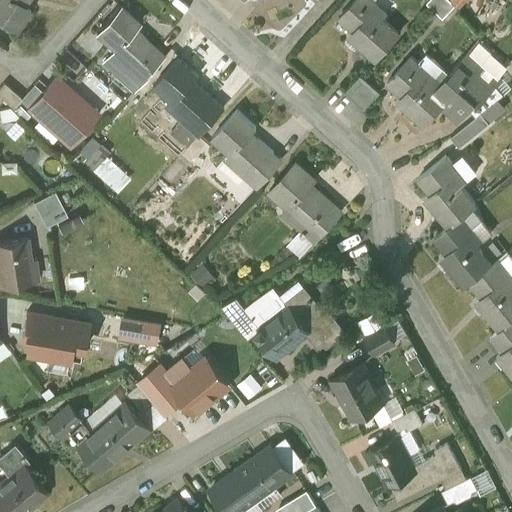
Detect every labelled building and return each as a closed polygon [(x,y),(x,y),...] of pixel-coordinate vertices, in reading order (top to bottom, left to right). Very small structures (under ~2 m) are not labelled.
[(0,0),(0,20),(16,31),(30,10),(24,6),(28,0),(0,0)] [(387,12),(373,0),(354,0),(339,17),(353,30),(349,35),(375,59),(399,32),(382,17),(387,12)] [(429,0),(426,3),(435,11),(444,0),(429,0)] [(449,0),(444,0),(435,11),(442,18),(455,5),(449,0)] [(165,55),(135,28),(140,22),(121,6),(96,33),(114,49),(109,55),(110,55),(103,63),(134,90),(165,55)] [(435,76),(411,55),(387,82),(402,95),(397,100),(423,124),(443,102),(447,97),(436,86),(430,82),(435,76)] [(464,55),(436,86),(447,97),(443,102),(458,116),(501,79),(480,60),(475,65),(464,55)] [(179,58),(154,85),(172,102),(168,107),(199,135),(223,107),(193,80),(197,74),(179,58)] [(370,82),(361,74),(345,91),(355,99),(370,82)] [(97,114),(56,79),(29,109),(70,145),(97,114)] [(370,82),(355,99),(364,108),(379,91),(370,82)] [(255,127),(237,110),(212,137),(230,153),(225,159),(257,187),(281,159),(251,132),(255,127)] [(480,112),(451,136),(459,146),(489,122),(480,112)] [(123,200),(139,184),(91,136),(76,152),(123,200)] [(466,179),(446,155),(418,177),(430,193),(425,197),(448,226),(462,214),(476,203),(461,184),(466,179)] [(339,211),(309,184),(314,179),(295,162),(270,190),(288,206),(284,211),(315,239),(339,211)] [(54,191),(33,202),(46,227),(67,215),(62,206),(54,191)] [(72,201),(62,206),(67,215),(77,210),(72,201)] [(482,239),(462,214),(448,226),(434,237),(446,252),(441,257),(464,285),(469,281),(492,262),(477,244),(482,239)] [(26,237),(0,241),(0,285),(37,280),(34,259),(30,260),(26,237)] [(511,287),(511,276),(497,258),(492,262),(469,281),(481,296),(476,300),(499,329),(511,318),(511,287)] [(206,265),(193,274),(215,305),(228,296),(206,265)] [(305,285),(286,300),(289,304),(261,326),(260,327),(260,328),(280,352),(281,351),(297,337),(298,338),(308,330),(313,337),(312,338),(318,346),(324,342),(327,345),(345,330),(322,300),(319,303),(305,285)] [(261,326),(237,296),(221,305),(248,338),(260,328),(260,327),(261,326)] [(32,347),(37,315),(32,314),(26,346),(32,347)] [(90,324),(37,315),(32,347),(30,354),(71,361),(72,359),(74,346),(84,347),(86,348),(90,324)] [(161,325),(122,318),(119,336),(158,344),(161,325)] [(511,318),(499,329),(490,336),(502,351),(497,355),(511,373),(511,318)] [(386,325),(365,337),(374,352),(395,340),(386,325)] [(0,338),(0,358),(14,349),(9,342),(5,345),(0,338)] [(193,369),(207,357),(197,345),(183,356),(193,369)] [(84,347),(74,346),(72,359),(81,361),(84,347)] [(187,396),(198,409),(229,384),(207,357),(193,369),(192,369),(176,383),(187,396)] [(166,371),(176,383),(192,369),(183,358),(167,370),(166,371)] [(362,361),(331,378),(353,418),(384,401),(362,361)] [(162,364),(148,374),(138,383),(155,403),(165,414),(187,396),(176,383),(166,371),(167,370),(162,364)] [(261,387),(251,375),(240,384),(250,396),(261,387)] [(155,403),(138,383),(127,393),(144,412),(155,403)] [(127,400),(78,443),(101,470),(102,469),(101,468),(115,456),(116,457),(130,445),(129,444),(148,427),(149,428),(150,427),(127,400)] [(70,404),(48,422),(63,438),(84,420),(70,404)] [(415,407),(389,421),(395,432),(405,427),(407,430),(423,422),(415,407)] [(407,430),(405,427),(395,432),(396,435),(398,435),(398,436),(408,455),(418,450),(407,430)] [(396,435),(370,450),(388,484),(390,483),(416,469),(415,467),(412,469),(405,456),(408,455),(398,436),(398,435),(396,435)] [(448,441),(435,448),(437,453),(414,465),(415,467),(416,469),(390,483),(398,498),(440,477),(461,467),(448,441)] [(269,446),(238,469),(237,468),(236,469),(236,470),(256,497),(262,507),(280,494),(281,494),(274,484),(289,474),(289,475),(291,474),(270,444),(269,445),(269,446)] [(29,462),(15,445),(0,458),(0,463),(10,476),(0,484),(0,504),(6,511),(22,511),(33,504),(33,503),(47,493),(25,466),(29,462)] [(461,467),(440,477),(446,488),(467,477),(461,467)] [(236,470),(211,488),(225,507),(228,511),(235,511),(256,497),(236,470)] [(446,488),(441,490),(448,503),(453,500),(457,502),(471,495),(472,491),(478,488),(471,475),(467,477),(446,488)] [(307,489),(283,507),(286,511),(301,511),(316,504),(307,489)] [(189,511),(180,498),(160,511),(189,511)]
